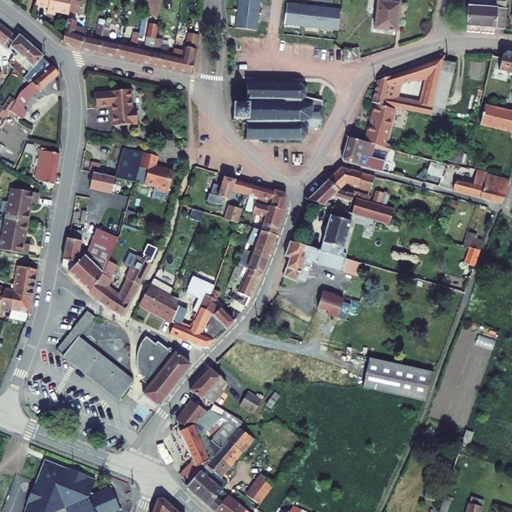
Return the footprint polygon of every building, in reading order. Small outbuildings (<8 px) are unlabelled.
[(36,0),(35,6),(55,10),(56,6),(69,9),(70,0),(36,0)] [(77,15),(79,1),(73,0),(70,0),(69,9),(68,13),(77,15)] [(239,0),(236,26),(256,27),(259,0),(239,0)] [(376,0),(373,30),(395,32),(399,2),(388,1),(388,0),(376,0)] [(464,27),(501,32),(501,10),(502,3),(490,1),(489,9),(471,6),(471,0),(464,0),(464,5),(464,27)] [(287,5),(284,24),(303,27),(336,31),(339,12),(287,5)] [(157,35),(160,17),(151,16),(148,34),(157,35)] [(62,43),(81,48),(84,35),(85,28),(75,25),(75,22),(66,20),(62,43)] [(117,56),(134,60),(136,46),(137,44),(139,32),(139,31),(131,30),(129,45),(119,43),(117,56)] [(13,35),(7,31),(2,38),(3,40),(1,44),(5,47),(13,35)] [(40,56),(41,54),(39,53),(14,34),(13,35),(5,47),(13,52),(7,61),(14,66),(21,55),(33,65),(24,77),(30,81),(45,67),(49,63),(40,56)] [(81,48),(99,52),(102,39),(84,35),(81,48)] [(152,64),(169,68),(172,54),(162,52),(164,37),(157,35),(155,50),(152,64)] [(99,52),(117,56),(119,43),(102,39),(99,52)] [(0,55),(7,61),(13,52),(5,47),(1,44),(0,43),(0,55)] [(169,68),(190,72),(195,47),(185,45),(183,56),(172,54),(169,68)] [(134,60),(152,64),(155,50),(136,46),(134,60)] [(511,58),(498,56),(495,71),(511,74),(511,58)] [(440,60),(434,60),(376,82),(371,101),(375,102),(395,107),(429,116),(439,65),(440,60)] [(30,81),(18,93),(15,96),(12,100),(21,105),(25,100),(27,101),(57,71),(49,63),(45,67),(30,81)] [(439,65),(429,116),(442,118),(451,68),(439,65)] [(246,119),(246,138),(303,139),(308,134),(308,128),(320,129),(321,96),(304,95),(304,89),(299,82),(247,82),(247,103),(233,103),(233,118),(246,119)] [(113,125),(139,122),(137,108),(133,108),(131,89),(95,92),(97,106),(111,105),(113,125)] [(7,96),(0,106),(0,109),(4,112),(4,110),(12,100),(7,96)] [(24,107),(21,105),(12,100),(4,110),(17,117),(24,107)] [(368,126),(365,144),(375,146),(384,148),(395,107),(375,102),(371,119),(372,118),(370,126),(368,126)] [(511,134),(511,115),(482,108),(478,126),(511,134)] [(383,172),(386,160),(372,157),(375,146),(365,144),(348,140),(342,161),(383,172)] [(116,173),(136,177),(138,171),(144,148),(122,143),(116,173)] [(159,152),(144,148),(138,171),(147,173),(143,187),(156,191),(155,193),(167,196),(173,174),(160,171),(158,171),(154,170),(159,152)] [(35,149),(31,161),(54,167),(56,153),(35,149)] [(17,155),(13,165),(20,169),(24,158),(17,155)] [(31,161),(27,173),(34,176),(51,181),(54,167),(31,161)] [(430,163),(427,175),(441,179),(445,167),(430,163)] [(83,166),(80,182),(94,185),(96,169),(83,166)] [(344,168),(329,182),(340,190),(347,183),(366,188),(363,196),(367,198),(375,177),(344,168)] [(456,179),(453,191),(480,198),(485,179),(485,177),(486,173),(475,169),(472,183),(456,179)] [(147,173),(138,171),(136,177),(134,185),(143,187),(147,173)] [(233,191),(249,195),(253,182),(223,174),(217,195),(230,199),(233,191)] [(485,177),(485,179),(480,198),(491,201),(497,180),(485,177)] [(508,184),(497,180),(491,201),(502,204),(508,184)] [(261,198),(259,203),(271,206),(284,210),(289,193),(253,182),(249,195),(261,198)] [(329,182),(312,199),(327,204),(335,195),(353,201),(354,194),(340,190),(329,182)] [(0,225),(0,249),(23,254),(25,244),(19,243),(24,221),(14,215),(23,188),(8,185),(0,225)] [(36,191),(23,188),(14,215),(24,221),(27,200),(34,202),(36,191)] [(359,198),(355,212),(393,224),(397,209),(359,198)] [(252,211),(268,216),(271,206),(259,203),(254,202),(252,211)] [(229,204),(227,211),(233,213),(236,206),(229,204)] [(82,218),(88,219),(90,207),(84,206),(82,218)] [(236,206),(233,213),(239,215),(240,211),(242,212),(243,208),(236,206)] [(268,216),(264,230),(278,235),(284,210),(271,206),(268,216)] [(334,206),(321,248),(326,249),(335,252),(347,256),(349,251),(343,249),(355,212),(334,206)] [(137,211),(130,209),(128,216),(135,218),(137,211)] [(192,211),(190,219),(201,222),(203,214),(192,211)] [(227,211),(225,216),(237,220),(239,215),(233,213),(227,211)] [(81,259),(82,258),(87,226),(74,224),(72,233),(70,232),(66,256),(81,259)] [(261,238),(256,252),(271,258),(278,235),(264,230),(255,227),(252,235),(261,238)] [(72,269),(93,290),(117,244),(118,242),(100,233),(91,253),(88,251),(82,258),(81,259),(72,269)] [(467,233),(464,243),(481,249),(484,239),(467,233)] [(352,258),(347,256),(335,252),(326,249),(321,248),(293,238),(288,255),(293,256),(288,275),(302,279),(303,277),(312,280),(317,260),(348,270),(352,258)] [(112,306),(124,313),(136,293),(151,260),(141,256),(121,297),(106,285),(124,248),(117,244),(93,290),(112,306)] [(480,250),(468,247),(463,263),(475,267),(480,250)] [(242,264),(247,265),(265,273),(267,270),(271,258),(256,252),(253,258),(245,255),(242,264)] [(243,292),(254,297),(265,273),(247,265),(244,272),(250,275),(243,292)] [(16,266),(11,287),(20,289),(18,300),(28,302),(34,270),(16,266)] [(197,266),(193,275),(215,283),(219,274),(197,266)] [(174,319),(182,303),(179,299),(182,294),(172,290),(175,282),(155,274),(141,304),(152,309),(152,307),(161,311),(160,313),(174,319)] [(189,285),(207,292),(212,294),(213,289),(215,283),(193,275),(189,285)] [(0,309),(7,311),(10,291),(8,291),(0,287),(0,309)] [(7,311),(26,314),(28,302),(18,300),(20,289),(11,287),(10,291),(7,311)] [(207,292),(200,307),(213,312),(225,327),(227,329),(236,320),(224,307),(216,305),(222,292),(213,289),(212,294),(207,292)] [(321,306),(332,310),(337,294),(326,290),(321,306)] [(232,304),(243,313),(249,307),(236,298),(232,304)] [(172,332),(209,347),(219,337),(203,331),(213,312),(200,307),(190,325),(182,322),(189,307),(182,303),(174,319),(177,320),(174,327),(172,332)] [(135,380),(78,338),(94,317),(86,311),(55,353),(119,401),(135,380)] [(142,370),(143,374),(155,383),(146,394),(161,405),(193,364),(179,352),(178,353),(161,340),(159,343),(150,336),(147,339),(145,342),(143,345),(142,348),(141,351),(140,354),(140,357),(140,361),(140,364),(141,367),(142,370)] [(372,357),(372,359),(434,377),(435,375),(372,357)] [(366,386),(426,402),(434,377),(372,359),(364,386),(366,386)] [(193,390),(213,401),(222,386),(228,380),(212,367),(212,368),(193,390)] [(460,390),(477,393),(478,383),(461,380),(460,390)] [(244,403),(257,411),(264,398),(252,390),(244,403)] [(184,473),(193,482),(203,472),(208,466),(216,456),(229,441),(215,427),(206,436),(201,441),(195,426),(195,425),(192,419),(202,405),(190,397),(176,417),(189,426),(183,428),(191,449),(195,460),(184,473)] [(435,399),(431,419),(466,426),(470,407),(435,399)] [(192,419),(195,425),(210,410),(203,404),(202,405),(192,419)] [(211,410),(195,426),(201,441),(206,436),(215,427),(229,441),(243,426),(243,419),(230,411),(224,417),(215,413),(211,410)] [(183,428),(182,426),(166,433),(177,456),(191,449),(183,428)] [(217,457),(216,456),(208,466),(215,473),(220,476),(255,435),(244,427),(217,457)] [(24,510),(22,511),(66,511),(71,510),(72,511),(101,511),(102,511),(103,511),(104,510),(106,508),(107,505),(108,503),(108,501),(108,499),(107,494),(90,502),(89,499),(94,487),(86,484),(87,482),(66,474),(65,475),(41,466),(33,489),(31,488),(22,509),(24,510)] [(208,466),(203,472),(211,479),(215,473),(208,466)] [(249,490),(264,501),(280,479),(265,468),(249,490)] [(189,487),(197,494),(211,479),(203,472),(193,482),(189,487)] [(197,494),(217,511),(224,502),(229,495),(224,490),(229,485),(220,476),(215,473),(211,479),(197,494)] [(445,504),(452,507),(456,495),(449,493),(445,504)] [(101,511),(114,511),(107,494),(108,499),(108,501),(108,503),(107,505),(106,508),(104,510),(103,511),(102,511),(101,511)] [(248,511),(251,509),(229,495),(224,502),(217,511),(248,511)] [(483,511),(487,500),(476,497),(471,511),(483,511)]
